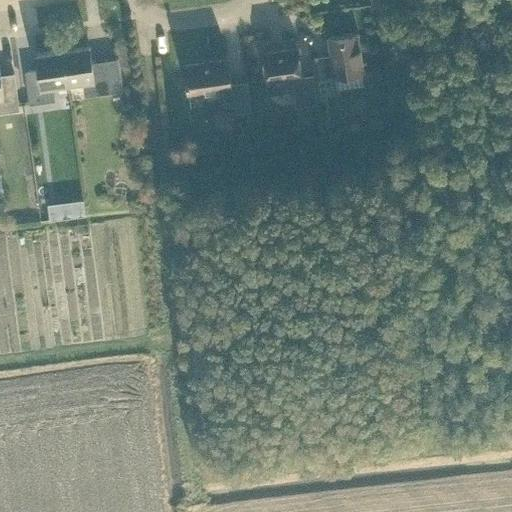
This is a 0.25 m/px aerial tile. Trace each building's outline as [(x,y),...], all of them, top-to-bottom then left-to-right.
[(359,31),(326,35),(329,63),(315,65),(319,96),(336,93),(334,75),(364,71),(359,31)] [(405,40),(406,55),(416,54),(415,39),(405,40)] [(118,57),(105,59),(91,61),(89,45),(63,49),(67,81),(82,79),(85,94),(122,89),(118,57)] [(317,102),(314,87),(313,73),(301,75),(297,48),(262,53),(267,81),(291,77),(295,105),(317,102)] [(52,83),(67,81),(63,49),(36,53),(39,68),(25,70),(29,102),(54,99),(52,83)] [(234,112),(251,110),(247,80),(230,82),(227,58),(184,64),(188,94),(222,90),(224,104),(233,103),(234,112)] [(0,110),(19,108),(14,72),(0,74),(0,71),(0,110)] [(235,146),(239,146),(238,135),(221,137),(222,149),(235,148),(235,146)] [(47,178),(44,155),(35,157),(38,180),(47,178)] [(83,214),(83,211),(81,201),(69,202),(71,213),(71,215),(83,214)]
